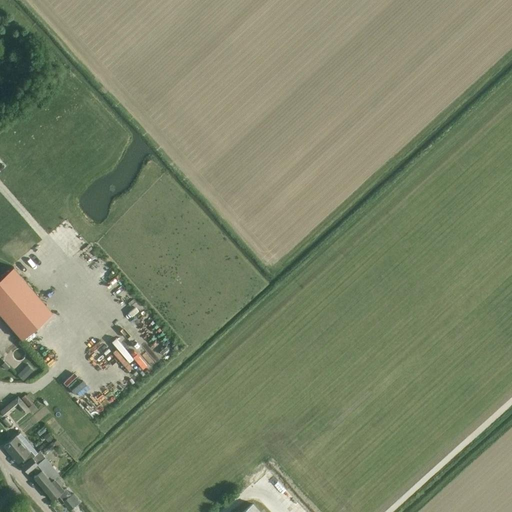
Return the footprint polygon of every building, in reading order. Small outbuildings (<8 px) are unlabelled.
[(0,313),(22,339),(53,312),(13,266),(0,277),(0,313)] [(27,364),(22,370),(28,375),(33,370),(27,364)] [(34,399),(28,393),(26,395),(25,395),(21,398),(29,407),(28,407),(18,395),(0,410),(0,411),(3,415),(1,418),(6,424),(8,426),(12,423),(10,421),(4,414),(17,404),(23,412),(24,411),(26,414),(30,410),(33,413),(37,409),(31,401),(34,399)] [(20,432),(4,446),(18,461),(21,459),(25,463),(32,457),(38,452),(20,432)] [(48,433),(43,437),(48,442),(52,437),(48,433)] [(45,453),(54,445),(53,443),(52,442),(43,450),(45,453)] [(60,444),(56,447),(62,453),(65,450),(60,444)] [(38,452),(32,457),(38,464),(46,458),(40,451),(40,450),(38,452)] [(25,463),(22,466),(27,473),(33,468),(38,464),(32,457),(25,463)] [(38,464),(33,468),(38,474),(33,477),(43,488),(54,479),(57,476),(59,474),(48,460),(46,458),(38,464)] [(54,479),(43,488),(52,499),(53,498),(58,494),(63,501),(70,510),(73,507),(76,505),(69,497),(71,495),(65,488),(63,490),(60,486),(63,483),(57,476),(54,479)] [(259,511),(252,503),(242,511),(259,511)]
